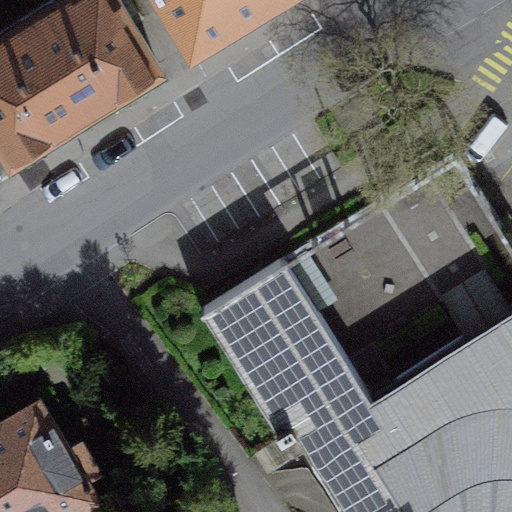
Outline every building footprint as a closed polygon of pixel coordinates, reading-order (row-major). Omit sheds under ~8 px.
[(116,0),(50,0),(26,16),(84,108),(158,63),(150,51),(148,52),(116,0)] [(164,0),(191,44),(266,0),(164,0)] [(0,32),(0,135),(12,154),(84,108),(26,16),(0,32)] [(283,255),(214,298),(347,511),(511,511),(511,303),(369,392),(283,255)] [(0,511),(56,511),(92,492),(81,473),(94,465),(79,439),(65,447),(37,398),(0,418),(0,511)]
